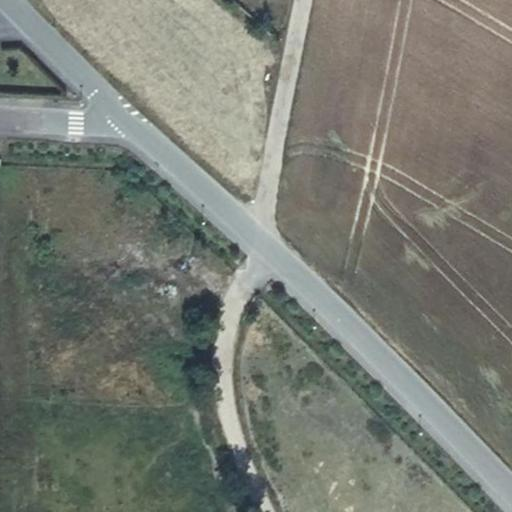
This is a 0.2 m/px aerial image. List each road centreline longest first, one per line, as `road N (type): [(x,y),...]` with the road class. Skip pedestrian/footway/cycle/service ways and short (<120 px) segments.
road 1 (residential): [(511,491),(124,117)]
road 2 (track): [(261,511),(222,413),(228,338),(259,248)]
road 3 (track): [(298,0),(259,248)]
road 4 (residential): [(124,117),(2,0)]
road 5 (residential): [(124,117),(0,112)]
